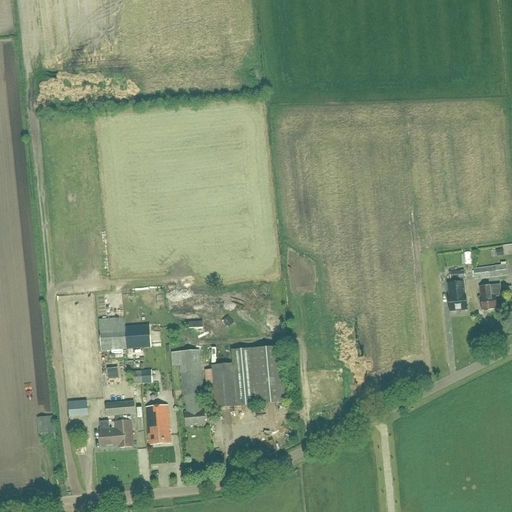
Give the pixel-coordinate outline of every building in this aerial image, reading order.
[(473,270),(474,280),(506,276),(505,266),(473,270)] [(464,271),(449,273),(450,280),(455,280),(455,279),(465,278),(464,271)] [(464,295),(462,282),(447,284),(448,297),(447,297),(449,312),(466,310),(465,295),(464,295)] [(500,285),(478,287),(481,311),(496,309),(495,297),(501,297),(500,285)] [(156,293),(124,295),(124,307),(157,306),(156,293)] [(224,319),(230,325),(235,320),(229,314),(224,319)] [(124,319),(99,320),(101,351),(126,350),(124,326),(124,322),(124,319)] [(149,325),(124,326),(126,350),(151,348),(149,325)] [(215,409),(236,407),(286,403),(281,347),(251,349),(231,351),(232,365),(211,366),(215,409)] [(185,427),(204,425),(203,411),(202,412),(201,406),(203,405),(198,350),(171,352),(173,367),(179,366),(182,396),(184,395),(186,413),(184,414),(185,427)] [(124,379),(124,369),(114,369),(115,379),(124,379)] [(152,371),(140,372),(141,385),(152,384),(152,371)] [(130,372),(129,372),(130,385),(141,385),(140,372),(130,372)] [(87,403),(68,405),(69,417),(88,416),(87,403)] [(118,404),(119,406),(119,416),(120,416),(121,422),(114,423),(115,430),(109,431),(108,422),(99,423),(100,431),(99,431),(101,448),(118,447),(118,449),(133,448),(130,415),(134,415),(133,403),(118,404)] [(106,417),(119,416),(119,406),(105,407),(106,417)] [(145,408),(147,427),(148,446),(170,444),(167,406),(145,408)] [(46,418),(37,419),(39,435),(48,435),(46,418)]
